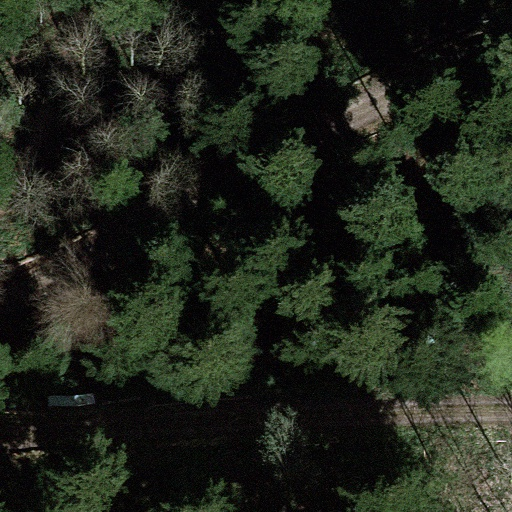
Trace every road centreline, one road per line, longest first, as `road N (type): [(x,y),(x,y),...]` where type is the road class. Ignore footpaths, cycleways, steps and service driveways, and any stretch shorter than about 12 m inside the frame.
road 1 (track): [(0,309),(412,95),(511,53)]
road 2 (track): [(511,410),(31,415),(0,423)]
